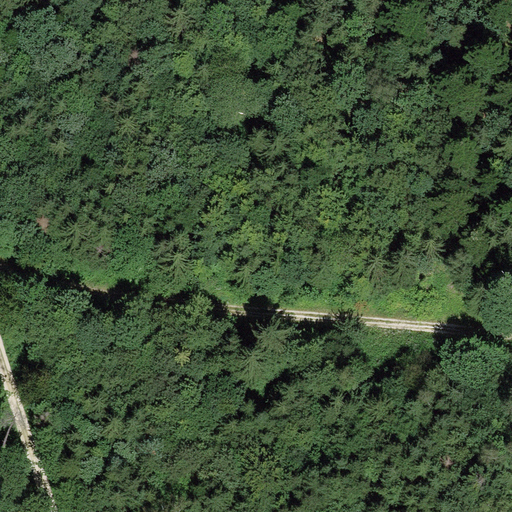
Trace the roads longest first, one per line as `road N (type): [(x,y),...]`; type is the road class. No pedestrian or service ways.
road 1 (track): [(511,335),(98,301),(0,276)]
road 2 (track): [(51,511),(0,355)]
